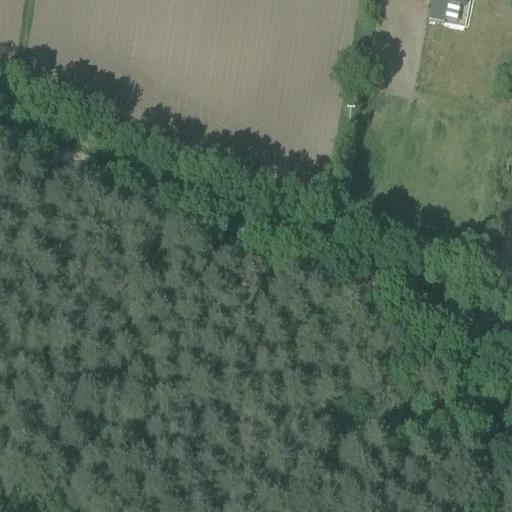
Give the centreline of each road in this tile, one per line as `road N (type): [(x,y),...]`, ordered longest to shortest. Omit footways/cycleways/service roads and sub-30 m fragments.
road 1 (track): [(480,345),(0,143)]
road 2 (track): [(511,190),(480,345)]
road 3 (track): [(466,511),(510,361)]
